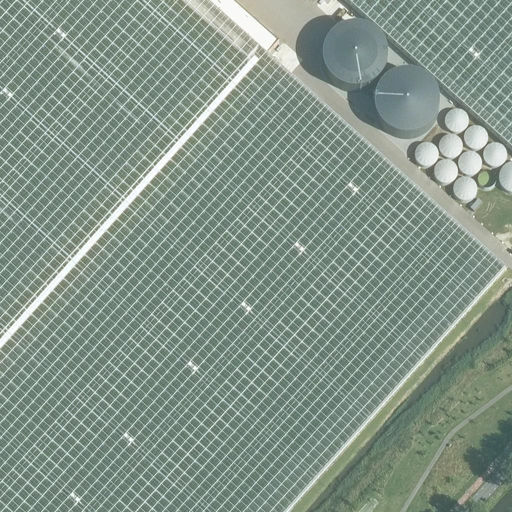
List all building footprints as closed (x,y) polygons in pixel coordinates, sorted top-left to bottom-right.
[(511,0),(0,0),(0,511),(287,511),(505,270),(267,57),(279,43),(247,15),(230,0),(211,0),(208,4),(203,0),(341,0),(511,152),(511,0)] [(323,67),(326,82),(337,94),(351,99),(367,97),(379,88),(387,75),(387,59),(379,46),(367,37),(351,35),(337,40),(326,52),(323,67)] [(372,109),(376,124),(386,136),(401,142),(416,140),(429,131),(436,117),(436,102),(429,88),(416,79),(401,77),(386,83),(376,94),(372,109)] [(460,170),(480,171),(481,155),(461,154),(460,170)] [(455,179),(456,201),(476,200),(476,179),(455,179)]
